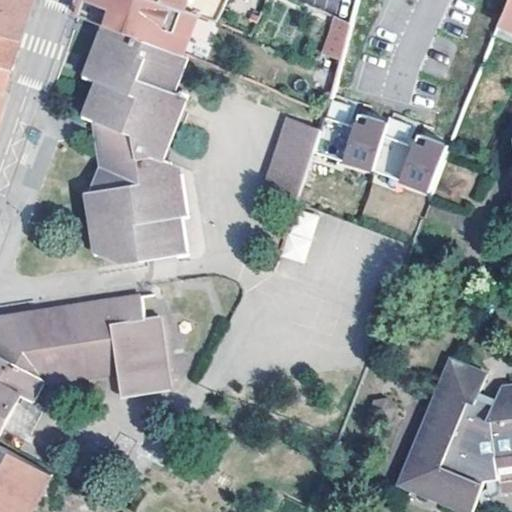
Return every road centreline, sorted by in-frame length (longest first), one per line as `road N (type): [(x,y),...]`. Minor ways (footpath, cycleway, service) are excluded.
road 1 (unknown): [(0,285),(211,268),(270,283)]
road 2 (tertiary): [(0,168),(56,0)]
